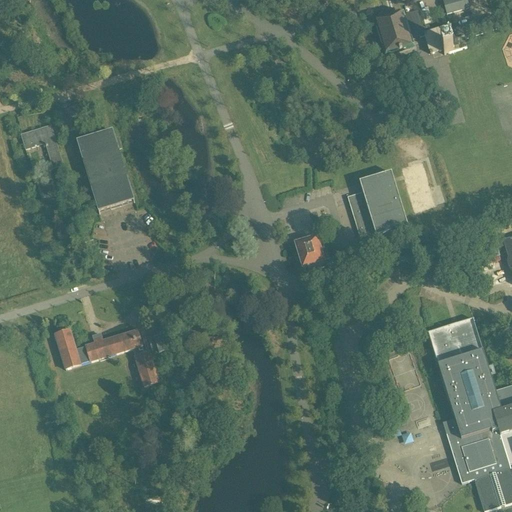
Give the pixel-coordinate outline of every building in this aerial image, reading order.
[(447,15),(468,9),(465,0),(451,0),(444,2),(447,15)] [(423,30),(417,12),(402,17),(402,16),(376,24),(386,57),(412,48),(410,42),(425,37),(430,55),(442,52),(444,56),(467,49),(464,41),(496,31),(492,18),(454,30),(455,32),(452,33),(450,28),(430,34),(428,28),(423,30)] [(64,167),(51,127),(21,137),(26,152),(45,146),(53,170),(64,167)] [(115,139),(113,133),(77,144),(99,215),(135,204),(119,151),(122,150),(118,138),(115,139)] [(376,239),(408,229),(391,174),(360,184),(363,195),(348,199),(360,239),(375,235),(376,239)] [(319,243),(318,239),(296,246),(303,269),(307,268),(309,274),(325,270),(325,271),(343,266),(340,258),(330,261),(324,242),(319,243)] [(438,306),(425,310),(433,333),(427,335),(427,336),(428,335),(455,421),(443,425),(462,486),(474,482),(483,511),(490,511),(511,505),(511,474),(511,471),(511,470),(510,467),(511,466),(511,240),(509,241),(503,243),(508,259),(507,261),(507,262),(507,264),(507,266),(508,267),(508,268),(510,270),(511,271),(511,387),(496,393),(473,321),(474,321),(470,322),(464,303),(440,310),(438,306)] [(437,273),(434,279),(449,285),(451,279),(453,274),(439,268),(437,273)] [(76,351),(70,332),(55,337),(66,372),(133,351),(136,359),(135,359),(144,388),(159,384),(150,354),(144,356),(142,348),(137,333),(103,343),(101,336),(93,339),(95,346),(76,351)] [(160,353),(166,351),(161,335),(155,337),(160,353)]
